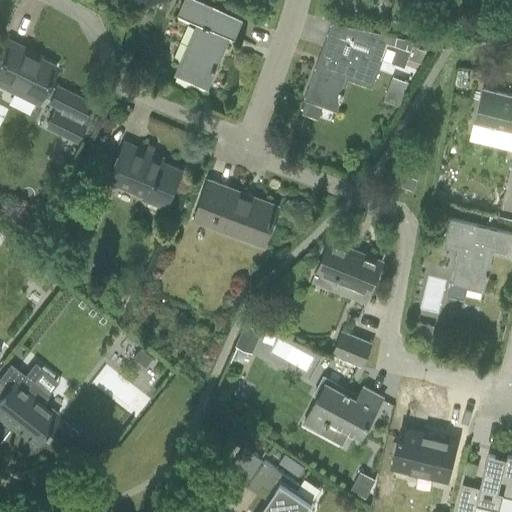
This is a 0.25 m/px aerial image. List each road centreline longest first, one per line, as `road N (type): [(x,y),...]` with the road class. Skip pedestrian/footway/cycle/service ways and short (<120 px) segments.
road 1 (residential): [(509,394),(400,364),(389,343),(407,241),(397,215),(255,160),(246,145)]
road 2 (residential): [(246,145),(127,95),(84,24),(46,0)]
road 3 (residential): [(246,145),(297,0)]
